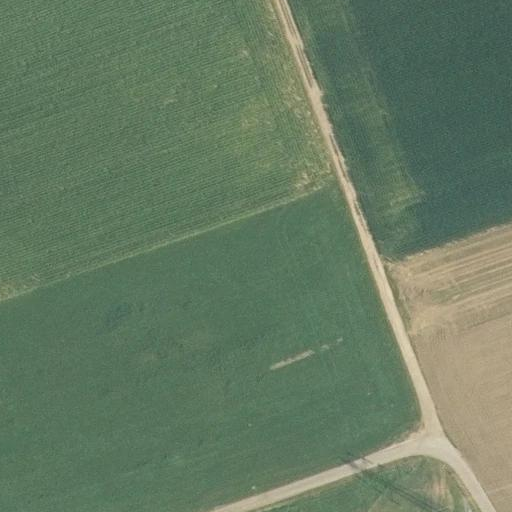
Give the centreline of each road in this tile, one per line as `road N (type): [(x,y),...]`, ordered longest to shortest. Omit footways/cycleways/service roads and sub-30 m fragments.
road 1 (track): [(445,446),(284,0)]
road 2 (track): [(254,511),(445,446),(488,511)]
